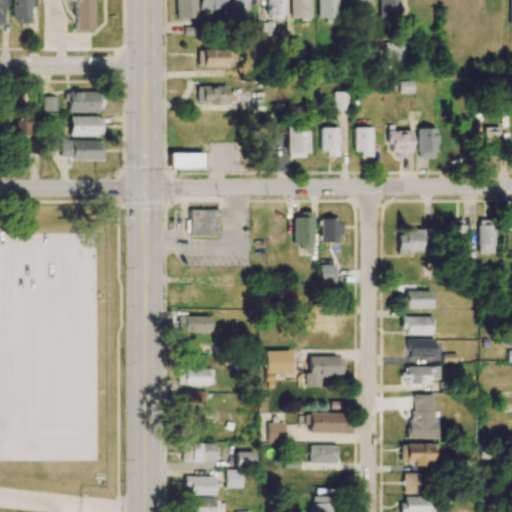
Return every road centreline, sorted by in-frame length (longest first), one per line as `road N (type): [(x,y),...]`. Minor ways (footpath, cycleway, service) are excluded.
road 1 (residential): [(144,188),(511,187)]
road 2 (residential): [(367,511),(368,187)]
road 3 (primary): [(144,511),(144,188)]
road 4 (primary): [(144,188),(145,0)]
road 5 (residential): [(145,66),(0,65)]
road 6 (residential): [(0,188),(144,188)]
